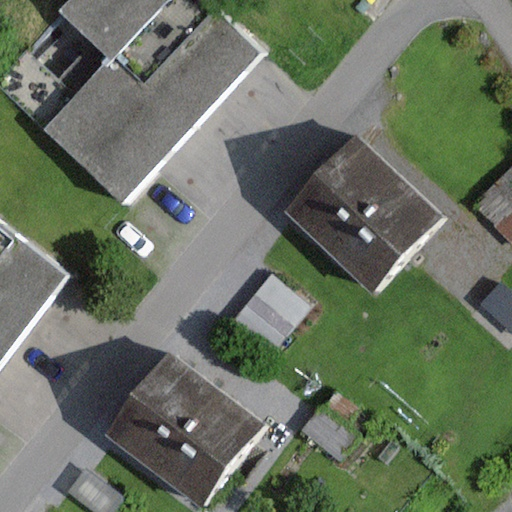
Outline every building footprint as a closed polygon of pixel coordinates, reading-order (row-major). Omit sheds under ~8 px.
[(224,0),(95,0),(83,13),(132,58),(66,130),(143,200),(280,51),(224,0)] [(375,134),(308,209),(393,286),(461,211),(375,134)] [(511,220),(511,179),(491,200),(511,220)] [(0,388),(87,275),(0,209),(0,388)] [(327,301),(287,271),(271,291),(311,321),(327,301)] [(511,283),(485,313),(511,337),(511,283)] [(302,333),(260,302),(246,322),(287,352),(302,333)] [(191,352),(131,432),(224,500),(283,421),(191,352)] [(336,406),(319,427),(357,456),(374,434),(336,406)]
